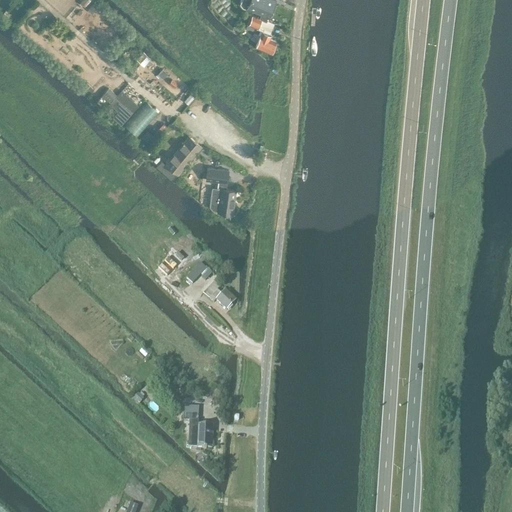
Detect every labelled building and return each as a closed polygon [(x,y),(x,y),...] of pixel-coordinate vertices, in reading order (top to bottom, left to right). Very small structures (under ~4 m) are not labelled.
[(240,0),(239,2),(242,5),(246,7),(268,16),(274,0),(240,0)] [(254,27),(257,28),(261,19),(252,15),(248,24),(254,27)] [(271,32),(275,22),(265,18),(261,28),(271,32)] [(255,46),(271,52),(276,41),(269,38),(271,34),(262,30),(260,34),(255,46)] [(158,74),(163,78),(168,72),(162,68),(158,74)] [(86,82),(82,87),(89,94),(94,89),(86,82)] [(108,87),(102,95),(110,102),(109,103),(118,110),(113,116),(121,124),(131,112),(138,105),(121,90),(117,95),(108,87)] [(145,101),(124,124),(137,137),(159,113),(145,101)] [(147,141),(153,134),(148,129),(142,135),(147,141)] [(165,163),(178,174),(202,146),(189,135),(165,163)] [(202,146),(198,150),(207,155),(207,149),(202,146)] [(144,158),(132,171),(134,172),(146,159),(144,158)] [(206,179),(221,181),(227,182),(228,170),(207,167),(206,179)] [(221,181),(220,187),(218,187),(218,188),(212,187),(209,206),(212,209),(217,210),(217,211),(232,213),(235,189),(226,188),(227,182),(221,181)] [(201,275),(209,282),(216,275),(201,261),(186,277),(193,283),(201,275)] [(203,293),(209,299),(214,303),(216,301),(226,310),(235,301),(224,291),(221,295),(217,291),(220,287),(216,283),(219,280),(217,278),(203,293)] [(137,394),(132,400),(137,405),(143,399),(141,398),(138,395),(137,394)] [(190,408),(198,408),(198,397),(190,397),(190,408)] [(196,448),(211,449),(212,426),(197,425),(196,448)] [(135,511),(138,504),(123,500),(119,511),(135,511)]
